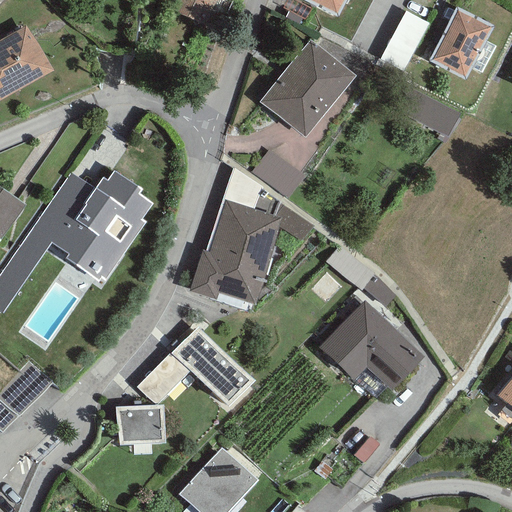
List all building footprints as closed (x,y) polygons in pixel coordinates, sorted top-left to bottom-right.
[(172,0),(169,9),(204,26),(215,0),(172,0)] [(303,0),(337,17),(346,0),(303,0)] [(494,26),(456,7),(454,11),(450,20),(429,61),(465,81),(471,68),(486,41),(494,26)] [(450,20),(454,11),(447,8),(443,17),(450,20)] [(403,72),(429,24),(405,11),(379,60),(403,72)] [(25,26),(0,40),(0,100),(53,71),(25,26)] [(309,40),(260,102),(304,138),(356,76),(309,40)] [(496,47),(486,41),(471,68),(481,74),(496,47)] [(448,136),(460,115),(406,86),(395,107),(448,136)] [(287,200),(305,176),(269,150),(251,173),(287,200)] [(254,209),(262,188),(234,169),(224,200),(254,209)] [(70,173),(0,274),(0,313),(2,314),(51,243),(68,255),(65,258),(98,280),(101,276),(105,279),(145,223),(140,220),(152,204),(138,194),(141,190),(114,171),(107,180),(102,178),(95,189),(70,173)] [(0,239),(25,205),(0,188),(0,239)] [(254,209),(224,200),(207,251),(202,250),(190,291),(217,300),(218,293),(256,306),(278,228),(281,218),(275,216),(254,209)] [(278,228),(300,242),(314,227),(280,204),(275,216),(281,218),(278,228)] [(373,275),(374,273),(339,245),(326,262),(361,291),(363,289),(373,275)] [(379,280),(373,275),(363,289),(385,307),(394,297),(379,280)] [(424,357),(364,300),(319,348),(353,380),(366,368),(387,387),(391,391),(424,357)] [(170,354),(189,371),(228,407),(255,381),(197,328),(170,354)] [(189,371),(170,354),(170,353),(136,387),(156,405),(189,371)] [(53,384),(27,362),(0,391),(0,401),(18,416),(53,384)] [(375,399),(387,387),(366,368),(353,380),(375,399)] [(511,378),(498,396),(511,407),(511,378)] [(0,431),(1,433),(18,416),(0,401),(0,431)] [(163,406),(115,407),(119,446),(165,444),(163,406)] [(379,445),(369,437),(353,455),(363,464),(379,445)] [(227,511),(256,481),(221,449),(178,495),(198,511),(227,511)]
